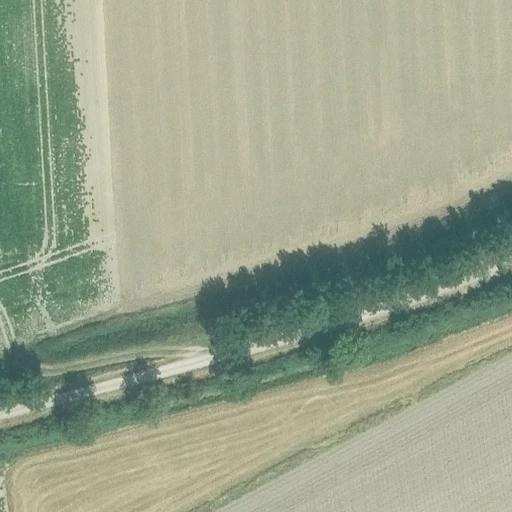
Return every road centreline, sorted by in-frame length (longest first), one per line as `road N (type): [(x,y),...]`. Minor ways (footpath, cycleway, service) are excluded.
road 1 (track): [(0,413),(217,355),(511,260)]
road 2 (track): [(14,357),(60,372),(162,349),(217,355)]
